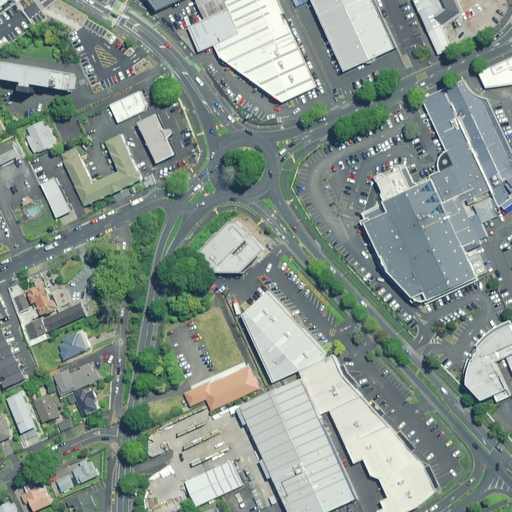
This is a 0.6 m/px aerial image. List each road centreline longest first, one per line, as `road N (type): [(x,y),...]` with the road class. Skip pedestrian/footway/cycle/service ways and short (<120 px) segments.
road 1 (secondary): [(272,176),(282,207),(319,256),(502,457)]
road 2 (secondary): [(477,448),(243,195)]
road 3 (secondary): [(508,41),(304,134)]
road 4 (residential): [(128,421),(117,409),(128,246),(119,217)]
road 5 (secondary): [(208,108),(166,49),(94,0)]
road 6 (secondary): [(156,276),(128,421)]
road 7 (residential): [(0,478),(96,436),(126,437)]
road 8 (tertiary): [(0,272),(119,217)]
